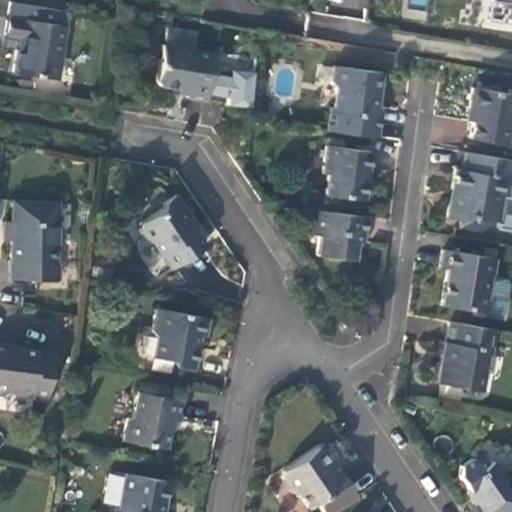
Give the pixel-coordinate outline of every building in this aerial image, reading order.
[(511,0),(489,0),(490,0),(511,3),(509,23),(511,23),(511,0)] [(21,20),(7,17),(4,35),(23,37),(21,49),(16,48),(12,72),(56,79),(65,26),(21,18),(21,20)] [(164,44),(162,44),(155,82),(159,83),(187,88),(186,96),(205,100),(207,92),(228,96),(227,103),(248,106),(253,73),(230,69),(229,76),(210,72),(213,52),(193,49),(195,32),(167,27),(164,44)] [(329,107),(326,130),(376,137),(379,107),(372,106),(374,94),(378,94),(381,72),(332,65),(330,82),(335,88),(332,107),(329,107)] [(468,137),(503,143),(511,96),(511,94),(471,87),(467,106),(468,107),(466,119),(471,120),(468,137)] [(369,151),(324,145),(320,172),(325,173),(323,193),(362,199),(369,151)] [(511,179),(511,159),(466,151),(462,169),(455,168),(451,188),(456,188),(454,196),(449,200),(446,216),(460,219),(466,215),(497,221),(502,195),(507,196),(507,195),(510,179),(511,179)] [(188,215),(174,193),(161,202),(160,208),(139,222),(137,230),(144,240),(152,242),(170,267),(203,245),(185,217),(188,215)] [(502,195),(497,221),(496,228),(511,231),(511,196),(507,195),(507,196),(502,195)] [(10,201),(10,221),(5,221),(4,239),(10,239),(9,278),(57,279),(57,259),(53,259),(53,243),(59,239),(58,228),(54,223),(54,202),(10,201)] [(315,253),(316,254),(354,259),(358,232),(362,233),(365,216),(307,208),(304,232),(317,235),(315,253)] [(446,268),(440,304),(485,312),(495,259),(442,249),(438,267),(446,268)] [(150,356),(171,360),(176,366),(191,369),(197,335),(203,336),(207,317),(154,307),(150,331),(154,336),(150,356)] [(495,329),(449,321),(445,343),(447,343),(444,358),(442,357),(438,378),(460,382),(463,386),(479,389),(486,350),(491,351),(495,329)] [(44,400),(51,351),(20,347),(16,349),(6,348),(7,343),(0,342),(0,394),(2,395),(7,390),(28,393),(32,399),(44,400)] [(177,419),(181,399),(136,391),(132,414),(126,418),(122,440),(164,448),(170,418),(177,419)] [(281,477),(291,492),(297,494),(307,508),(314,502),(320,511),(333,511),(355,497),(336,468),(332,470),(316,447),(282,470),(281,477)] [(511,511),(511,483),(508,483),(493,462),(491,461),(479,470),(471,458),(460,466),(458,476),(467,490),(465,492),(473,503),(475,501),(482,511),(511,511)] [(112,511),(166,511),(161,511),(167,481),(125,473),(118,507),(114,507),(112,511)]
